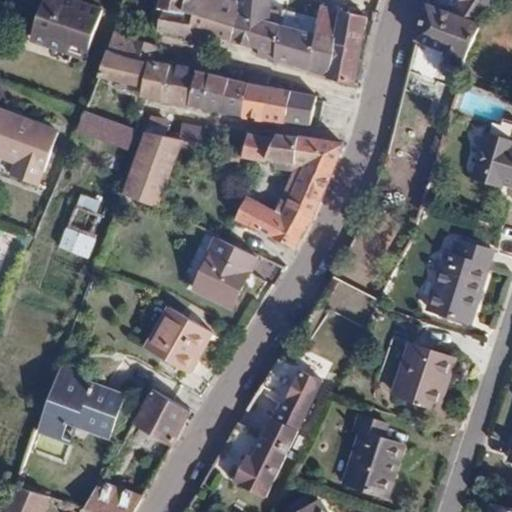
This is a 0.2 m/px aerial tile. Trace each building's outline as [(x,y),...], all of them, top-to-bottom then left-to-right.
[(87,60),(104,12),(83,4),(81,8),(58,0),(46,0),(33,37),(67,49),(66,52),(87,60)] [(161,0),(159,10),(184,14),(187,0),(161,0)] [(187,0),(184,14),(179,36),(209,41),(211,35),(232,42),(240,2),(232,0),(187,0)] [(240,0),(240,2),(232,42),(260,50),(277,55),(286,26),(271,22),(271,14),(272,0),(240,0)] [(457,0),(451,12),(426,4),(415,42),(439,50),(469,59),(482,18),(488,6),(492,0),(457,0)] [(277,55),(276,61),(329,78),(342,11),(323,6),(320,25),(318,35),(286,26),(277,55)] [(184,14),(159,10),(154,32),(164,34),(179,36),(184,14)] [(342,11),(329,78),(355,86),(368,17),(342,11)] [(288,18),(271,14),(271,22),(286,26),(288,18)] [(108,52),(154,63),(158,51),(159,48),(116,32),(108,52)] [(439,50),(415,42),(394,121),(418,129),(436,72),(433,71),(439,50)] [(277,55),(260,50),(258,56),(276,61),(277,55)] [(108,52),(98,77),(145,88),(154,63),(108,52)] [(145,88),(143,98),(163,102),(163,101),(172,67),(154,63),(145,88)] [(163,101),(163,102),(243,118),(251,83),(226,78),(172,66),(172,67),(163,101)] [(226,78),(251,83),(253,74),(228,68),(226,78)] [(253,74),(251,83),(268,87),(270,77),(253,74)] [(251,83),(243,118),(311,127),(318,98),(268,87),(251,83)] [(46,172),(60,134),(0,110),(0,159),(17,166),(13,176),(37,186),(43,172),(46,172)] [(86,111),(78,131),(106,142),(114,122),(86,111)] [(152,118),(147,132),(166,136),(169,121),(160,120),(152,118)] [(502,125),(495,122),(491,135),(487,134),(474,178),(502,186),(503,184),(511,186),(511,121),(504,119),(502,125)] [(114,122),(106,142),(128,151),(136,130),(114,122)] [(184,124),(180,140),(185,141),(201,144),(205,130),(184,124)] [(147,132),(122,197),(160,210),(182,150),(185,141),(180,140),(166,136),(147,132)] [(237,220),(297,250),(315,220),(346,146),(309,140),(278,135),(274,139),(250,135),(242,158),(265,163),(268,160),(278,161),(307,167),(292,196),(282,215),(249,198),(237,220)] [(185,141),(182,150),(207,155),(209,146),(201,144),(185,141)] [(285,193),(292,196),(307,167),(278,161),(276,169),(295,173),(285,193)] [(59,248),(89,260),(99,237),(92,234),(100,215),(77,205),(59,248)] [(233,312),(259,258),(219,239),(193,292),(233,312)] [(471,323),(494,250),(459,239),(454,254),(446,251),(428,310),(471,323)] [(190,374),(214,334),(170,308),(146,349),(190,374)] [(439,409),(457,358),(413,343),(395,393),(439,409)] [(267,443),(262,440),(241,430),(232,444),(226,441),(209,471),(265,500),(323,384),(279,362),(259,391),(282,402),(274,418),(278,420),(267,443)] [(109,435),(116,418),(122,400),(123,398),(62,375),(40,434),(60,442),(68,420),(79,424),(109,435)] [(136,422),(174,445),(192,412),(154,389),(136,422)] [(122,400),(116,418),(128,422),(134,405),(122,400)] [(388,497),(405,444),(386,438),(391,424),(360,414),(355,430),(361,432),(345,483),(388,497)] [(274,418),(262,440),(267,443),(278,420),(274,418)] [(70,446),(79,424),(68,420),(60,442),(70,446)] [(58,455),(62,443),(43,436),(38,448),(58,455)] [(135,511),(144,498),(101,483),(85,509),(83,508),(81,511),(135,511)] [(45,511),(51,498),(14,488),(3,511),(45,511)] [(326,511),(320,501),(302,511),(326,511)]
